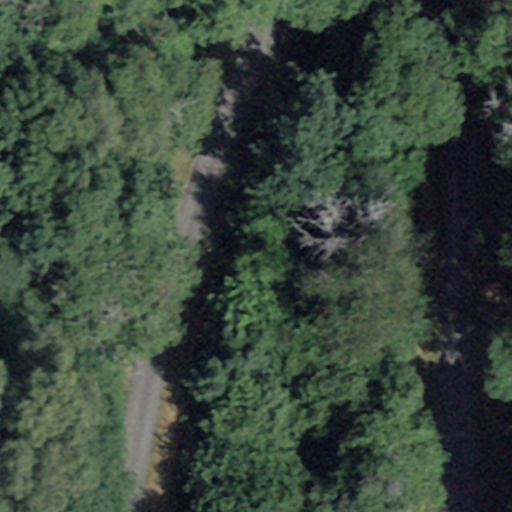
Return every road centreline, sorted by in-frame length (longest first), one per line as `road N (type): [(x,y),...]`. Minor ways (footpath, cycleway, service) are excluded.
road 1 (unclassified): [(264,0),(183,247),(130,511)]
road 2 (unclassified): [(469,511),(462,247),(437,0)]
